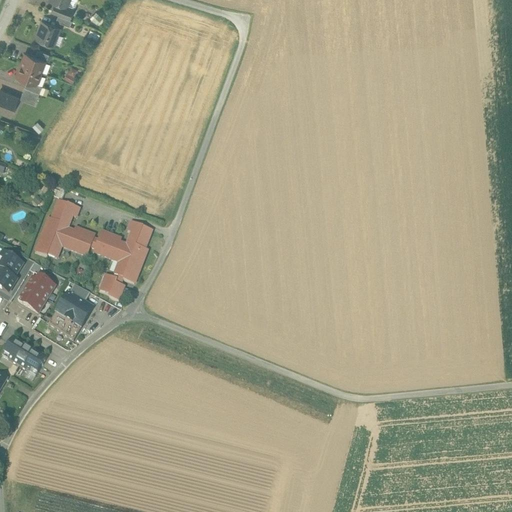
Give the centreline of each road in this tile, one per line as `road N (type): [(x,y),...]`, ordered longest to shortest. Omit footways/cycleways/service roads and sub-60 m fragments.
road 1 (track): [(511,385),(340,394),(131,310)]
road 2 (track): [(171,234),(240,47),(241,24),(181,0)]
